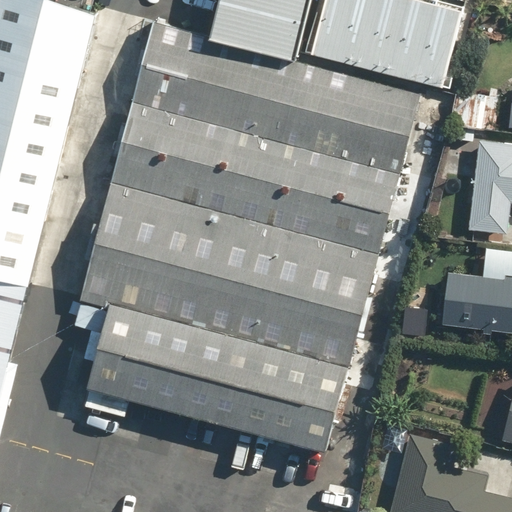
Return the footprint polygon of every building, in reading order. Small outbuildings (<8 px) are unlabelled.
[(60,0),(4,0),(0,15),(0,392),(101,10),(60,0)] [(221,0),(213,34),(293,55),(307,0),(221,0)] [(471,5),(450,0),(325,0),(312,49),(450,85),(471,5)] [(213,34),(154,19),(59,379),(326,449),(422,89),(293,55),(213,34)] [(501,96),(460,91),(455,127),(497,132),(501,96)] [(511,139),(476,137),(468,230),(506,233),(509,200),(511,200),(511,139)] [(511,276),(446,274),(444,323),(461,324),(461,332),(511,333),(511,276)] [(511,440),(511,402),(502,438),(511,440)] [(459,443),(411,432),(392,511),(511,511),(511,497),(484,491),(488,473),(454,465),(459,443)]
